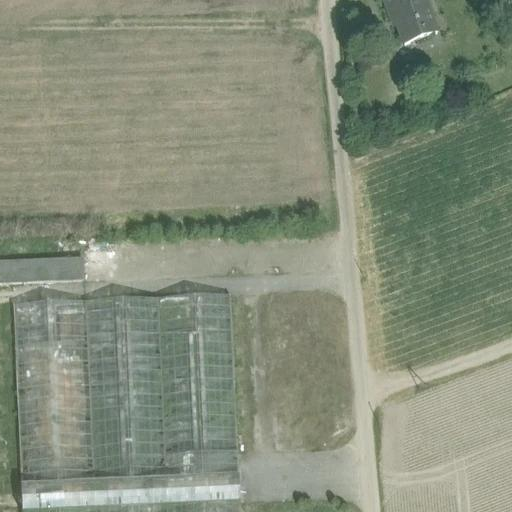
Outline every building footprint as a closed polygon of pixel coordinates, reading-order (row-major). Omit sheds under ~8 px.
[(423,0),(417,0),(408,3),(407,0),(382,0),(391,22),(395,21),(404,47),(437,36),(423,0)] [(83,260),(0,263),(0,286),(84,282),(83,260)] [(233,274),(232,264),(190,266),(191,271),(180,272),(180,276),(233,274)] [(169,279),(169,268),(115,268),(115,278),(169,279)] [(230,298),(13,307),(20,488),(238,479),(230,298)] [(0,511),(14,511),(15,474),(0,474),(0,511)] [(238,479),(20,488),(21,511),(104,511),(239,506),(238,479)]
